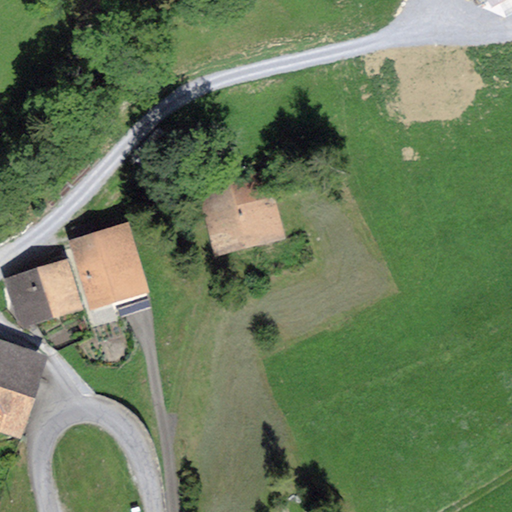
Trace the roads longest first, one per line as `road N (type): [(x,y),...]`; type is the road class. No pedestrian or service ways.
road 1 (residential): [(153,511),(133,438),(111,415),(90,408),(66,413),(46,432),(41,463),(49,511)]
road 2 (track): [(163,431),(201,285),(194,228)]
road 3 (track): [(0,171),(98,0)]
